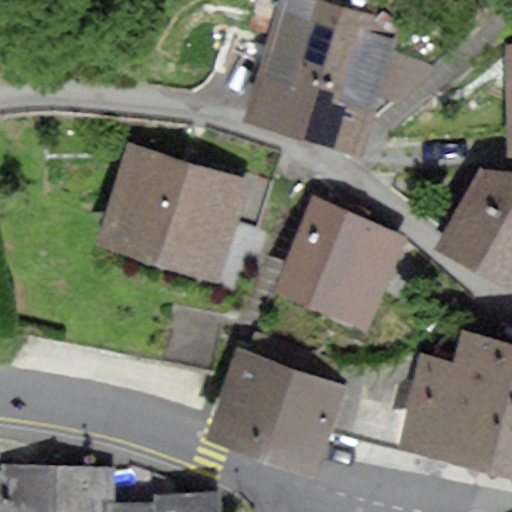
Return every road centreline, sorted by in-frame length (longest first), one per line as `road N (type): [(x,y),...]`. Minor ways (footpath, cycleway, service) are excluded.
road 1 (residential): [(511,308),(369,188),(259,129),(196,109),(103,96),(0,96)]
road 2 (secondary): [(0,394),(105,414),(247,463),(291,485),(308,509)]
